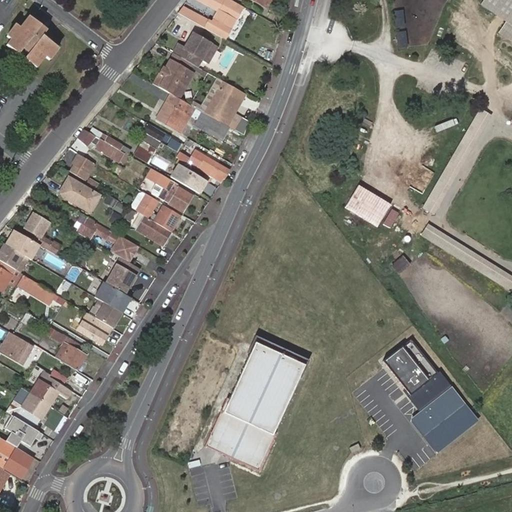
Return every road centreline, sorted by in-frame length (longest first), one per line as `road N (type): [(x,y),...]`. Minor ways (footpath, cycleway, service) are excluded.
road 1 (tertiary): [(114,467),(283,92),(310,0)]
road 2 (residential): [(34,165),(119,61)]
